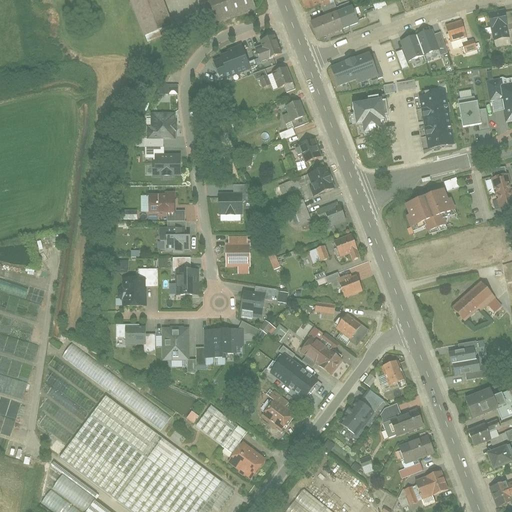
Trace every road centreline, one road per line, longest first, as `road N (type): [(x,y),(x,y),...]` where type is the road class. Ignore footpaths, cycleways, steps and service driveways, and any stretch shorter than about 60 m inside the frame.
road 1 (residential): [(289,12),(212,45),(188,80),(219,304),(203,315),(121,317)]
road 2 (residential): [(251,511),(382,345),(413,331)]
road 3 (unknown): [(121,511),(36,446),(44,360)]
road 4 (tertiary): [(413,331),(482,511)]
road 5 (residential): [(483,0),(309,62)]
road 6 (residential): [(511,148),(358,193)]
road 7 (tertiary): [(358,193),(413,331)]
road 8 (tertiary): [(309,62),(358,193)]
